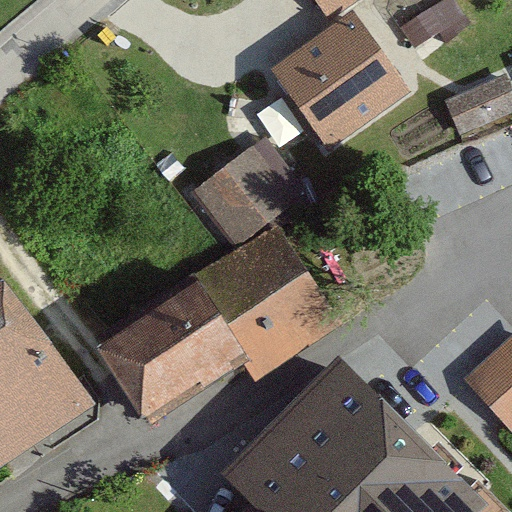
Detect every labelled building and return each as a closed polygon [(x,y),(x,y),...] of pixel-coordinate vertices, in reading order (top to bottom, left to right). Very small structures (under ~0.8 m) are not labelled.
[(347,0),(305,0),(320,20),(347,0)] [(318,150),(404,92),(350,12),(264,69),(318,150)] [(460,136),(511,113),(511,85),(508,75),(446,102),(460,136)] [(239,242),(302,192),(259,138),(196,187),(239,242)] [(98,346),(150,424),(243,361),(255,378),(340,322),(279,221),(192,276),(195,280),(98,346)] [(0,463),(86,405),(0,280),(0,463)] [(510,445),(511,442),(511,326),(452,383),(510,445)] [(471,487),(342,358),(220,473),(250,505),(242,511),(510,511),(478,479),(471,487)]
